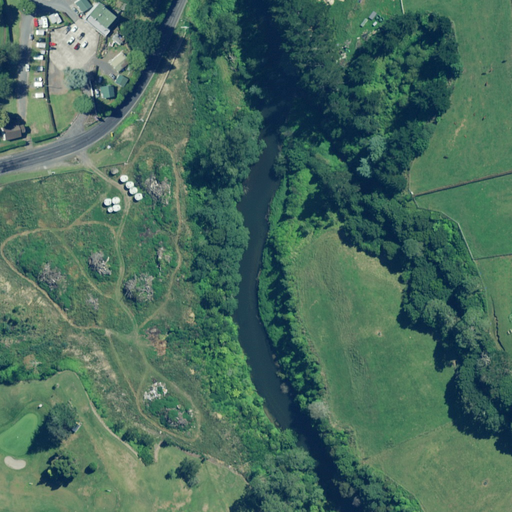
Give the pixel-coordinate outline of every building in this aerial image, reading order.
[(76,0),(73,3),(80,11),(89,4),(85,0),(76,0)] [(80,17),(103,35),(115,22),(92,3),(80,17)] [(47,17),(51,24),(55,21),(57,24),(60,22),(55,13),(47,17)] [(113,32),(108,38),(116,44),(121,39),(113,32)] [(118,53),(107,63),(116,72),(127,62),(118,53)] [(95,67),(86,66),(84,80),(93,81),(95,67)] [(125,80),(117,75),(112,83),(120,87),(125,80)] [(97,87),(99,99),(111,96),(108,84),(97,87)] [(1,128),(4,142),(22,137),(18,124),(1,128)] [(143,212),(140,192),(123,194),(126,214),(143,212)]
